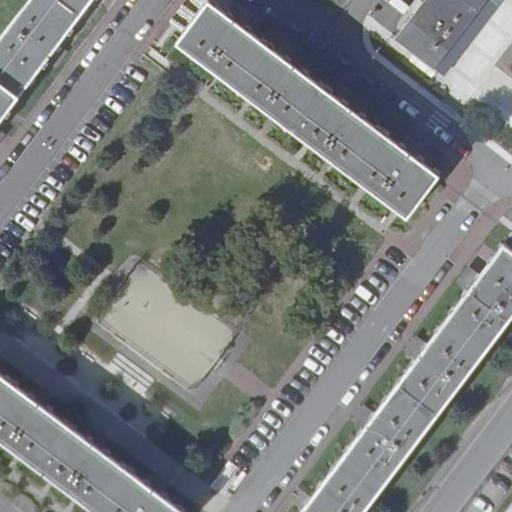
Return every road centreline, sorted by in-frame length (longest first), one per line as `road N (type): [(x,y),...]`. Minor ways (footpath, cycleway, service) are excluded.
road 1 (residential): [(505,176),(248,511)]
road 2 (residential): [(505,176),(320,37)]
road 3 (residential): [(0,181),(138,0)]
road 4 (unclassified): [(511,406),(436,511)]
